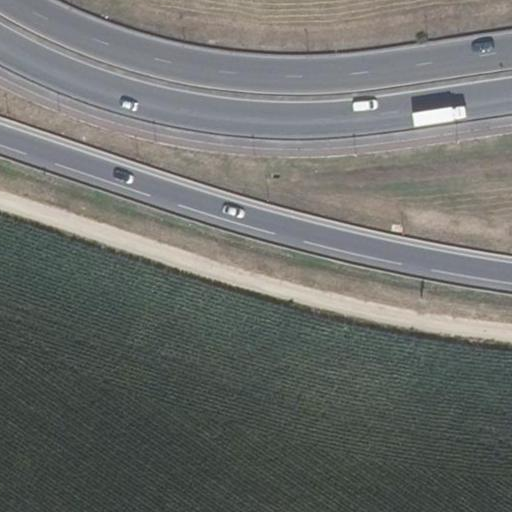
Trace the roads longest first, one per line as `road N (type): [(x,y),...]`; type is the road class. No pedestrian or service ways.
road 1 (trunk): [(0,134),(318,239),(511,275)]
road 2 (track): [(511,333),(314,301),(0,203)]
road 3 (primary): [(0,49),(123,98),(250,121),(316,122),(511,97)]
road 4 (primary): [(511,53),(364,74),(232,74),(102,46),(2,0)]
